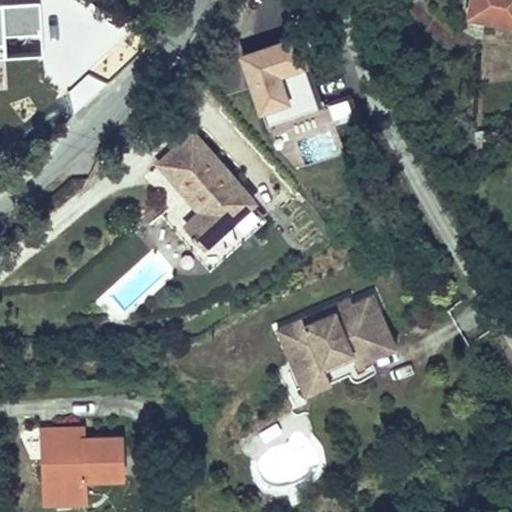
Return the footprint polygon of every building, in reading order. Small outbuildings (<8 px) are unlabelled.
[(511,0),(466,0),(464,13),(511,21),(511,0)] [(318,104),(294,29),(242,46),(266,121),(318,104)] [(262,199),(194,125),(154,162),(197,208),(184,221),(209,248),(262,199)] [(350,293),(278,325),(300,375),(394,334),(374,289),(353,298),(350,293)] [(300,375),(307,390),(367,364),(364,356),(397,342),(394,334),(300,375)] [(126,432),(88,433),(87,424),(42,425),(44,501),(90,500),(89,480),(127,479),(126,432)]
